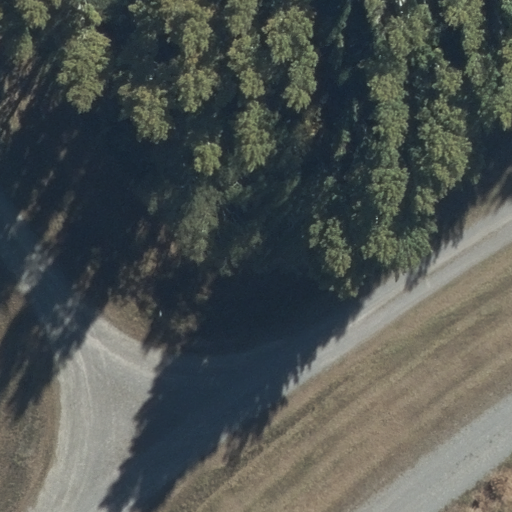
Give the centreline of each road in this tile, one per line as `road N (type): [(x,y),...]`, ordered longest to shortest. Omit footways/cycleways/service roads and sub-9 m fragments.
road 1 (track): [(122,511),(159,432),(0,222)]
road 2 (unclassified): [(511,426),(404,511)]
